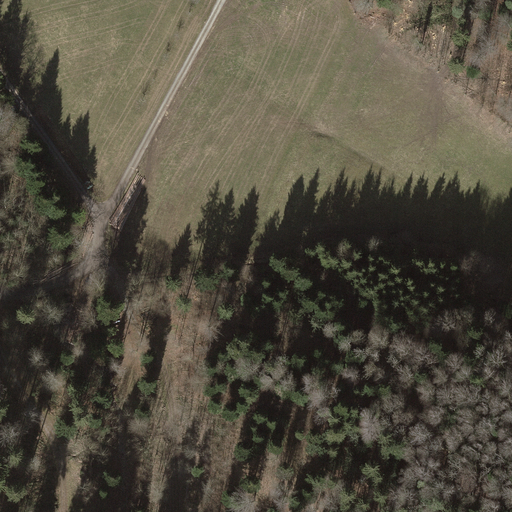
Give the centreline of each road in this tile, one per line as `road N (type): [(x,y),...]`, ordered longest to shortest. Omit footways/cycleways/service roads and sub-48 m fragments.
road 1 (track): [(0,294),(43,292),(92,265),(101,224),(224,0)]
road 2 (track): [(92,265),(113,274),(132,329),(159,362),(172,422),(176,511)]
road 3 (track): [(0,347),(56,440),(64,511)]
road 4 (track): [(0,76),(101,224)]
